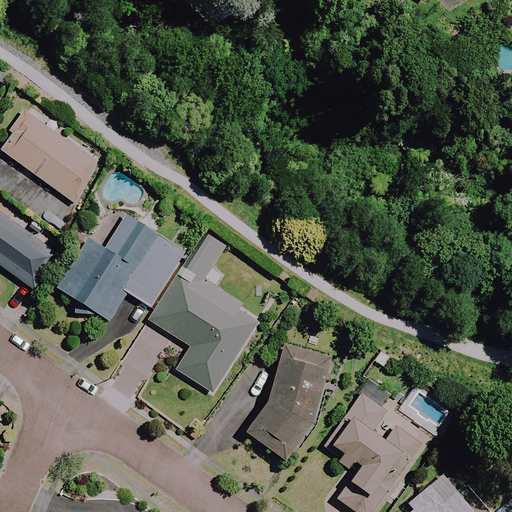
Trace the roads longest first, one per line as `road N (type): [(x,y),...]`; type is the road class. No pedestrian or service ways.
road 1 (residential): [(63,392),(230,511)]
road 2 (residential): [(9,511),(63,392)]
